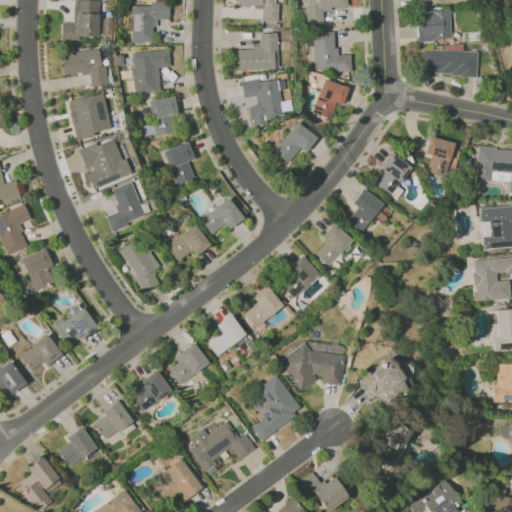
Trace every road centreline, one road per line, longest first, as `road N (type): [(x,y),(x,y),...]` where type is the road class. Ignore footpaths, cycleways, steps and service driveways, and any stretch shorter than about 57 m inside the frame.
road 1 (residential): [(0,440),(285,223),(320,189),(387,94)]
road 2 (residential): [(141,337),(57,196),(37,128),(29,0)]
road 3 (residential): [(203,0),(209,106),(244,173),(285,223)]
road 4 (residential): [(223,511),(334,429)]
road 5 (residential): [(387,94),(511,120)]
